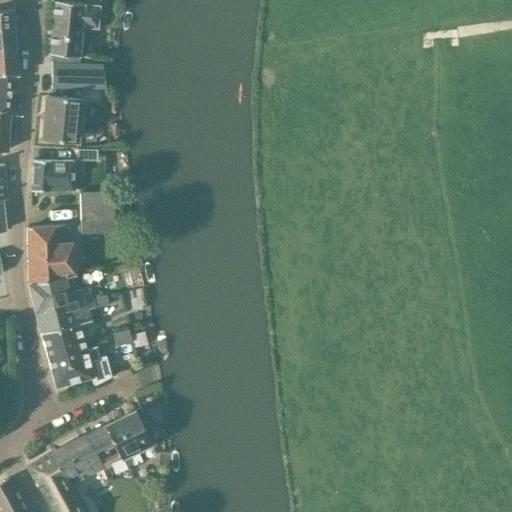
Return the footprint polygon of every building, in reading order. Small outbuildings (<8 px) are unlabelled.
[(54,1),(49,54),(52,54),(51,59),(79,61),(79,56),(80,57),(83,27),(98,28),(100,5),(54,1)] [(0,29),(14,28),(12,8),(0,10),(0,29)] [(0,47),(15,46),(14,28),(0,29),(0,47)] [(0,76),(11,75),(17,75),(15,46),(0,47),(0,76)] [(51,59),(51,91),(83,91),(83,89),(96,89),(96,62),(79,62),(79,61),(51,59)] [(11,75),(0,76),(0,110),(10,110),(11,75)] [(78,143),(82,98),(83,91),(51,91),(51,95),(46,95),(42,139),(78,143)] [(10,113),(0,112),(0,149),(8,150),(10,113)] [(33,160),(33,190),(35,190),(98,190),(100,190),(101,160),(33,160)] [(111,190),(79,192),(81,233),(113,232),(111,190)] [(28,245),(29,282),(71,275),(75,274),(72,242),(68,242),(66,225),(28,227),(28,245)] [(36,310),(41,333),(72,325),(69,313),(88,308),(93,307),(94,307),(90,290),(83,292),(82,286),(74,288),(71,275),(29,282),(28,282),(36,310)] [(72,325),(41,333),(48,359),(57,357),(58,362),(62,360),(61,356),(86,350),(79,323),(91,320),(88,308),(69,313),(72,325)] [(95,347),(86,350),(61,356),(62,360),(58,362),(57,357),(48,359),(55,386),(93,377),(95,384),(109,375),(104,356),(98,357),(95,347)] [(122,414),(103,425),(120,457),(121,459),(123,458),(151,443),(155,441),(143,412),(137,416),(133,408),(122,414)] [(103,425),(83,435),(102,470),(110,466),(115,475),(142,462),(138,453),(123,460),(123,458),(121,459),(120,457),(103,425)] [(51,452),(66,477),(67,476),(72,486),(101,470),(83,435),(51,452)] [(66,477),(51,452),(27,465),(52,511),(85,511),(72,486),(67,476),(66,477)] [(27,511),(11,481),(8,475),(0,479),(0,511),(27,511)]
